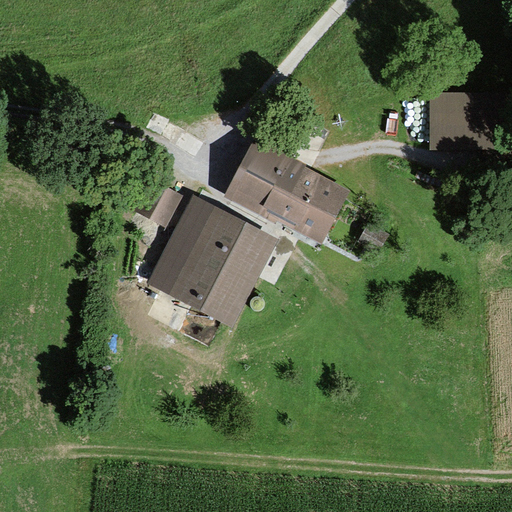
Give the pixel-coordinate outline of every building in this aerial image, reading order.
[(511,146),(511,89),(429,90),(430,147),(511,146)] [(323,246),(353,189),(257,138),(227,195),(323,246)] [(135,211),(170,230),(188,196),(153,178),(135,211)] [(233,327),(280,240),(195,195),(149,283),(233,327)] [(358,242),(379,254),(390,234),(369,222),(358,242)] [(259,313),(260,313),(261,313),(263,312),(264,312),(265,311),(265,310),(266,310),(267,309),(267,307),(267,306),(268,305),(267,304),(267,303),(267,302),(266,301),(265,300),(265,299),(264,298),(263,298),(261,298),(260,297),(259,297),(258,298),(257,298),(256,298),(255,299),(254,300),(253,301),(253,302),(252,303),(252,304),(252,305),(252,306),(252,307),(253,309),(253,310),(254,310),(255,311),(256,312),(257,312),(258,313),(259,313)]
